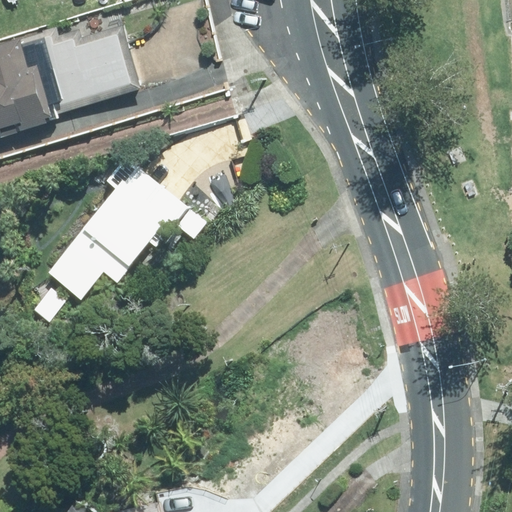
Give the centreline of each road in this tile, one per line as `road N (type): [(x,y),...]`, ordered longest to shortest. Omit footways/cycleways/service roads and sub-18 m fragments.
road 1 (secondary): [(434,511),(430,363),(409,275),(312,0)]
road 2 (unknown): [(331,65),(0,172)]
